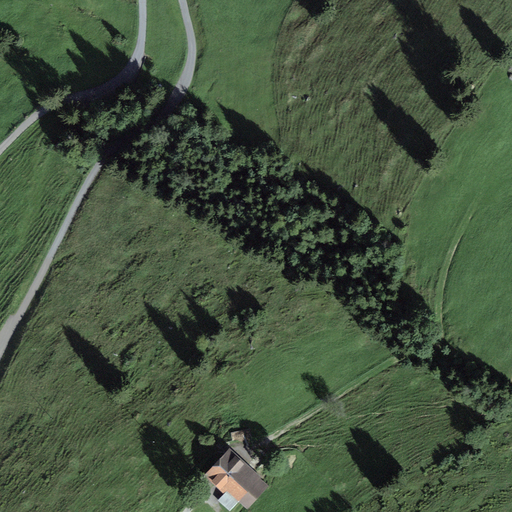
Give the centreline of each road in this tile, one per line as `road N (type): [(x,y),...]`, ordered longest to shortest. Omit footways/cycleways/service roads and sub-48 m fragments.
road 1 (track): [(195,501),(225,449),(268,438),(387,363),(431,354),(449,253),(482,195)]
road 2 (unclassified): [(0,340),(99,162),(155,122),(180,91),(190,50),(181,0)]
road 3 (unclassified): [(0,148),(47,109),(122,78),(139,46),(141,0)]
